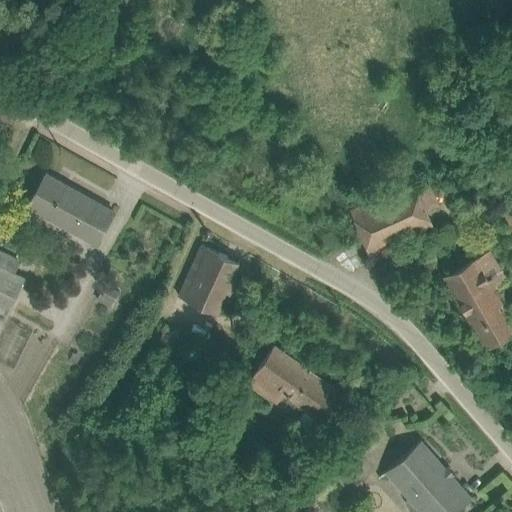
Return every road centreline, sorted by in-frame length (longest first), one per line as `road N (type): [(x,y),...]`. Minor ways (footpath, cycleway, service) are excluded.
road 1 (unclassified): [(511,448),(435,357),(371,299),(0,95)]
road 2 (track): [(48,120),(72,85),(105,0)]
